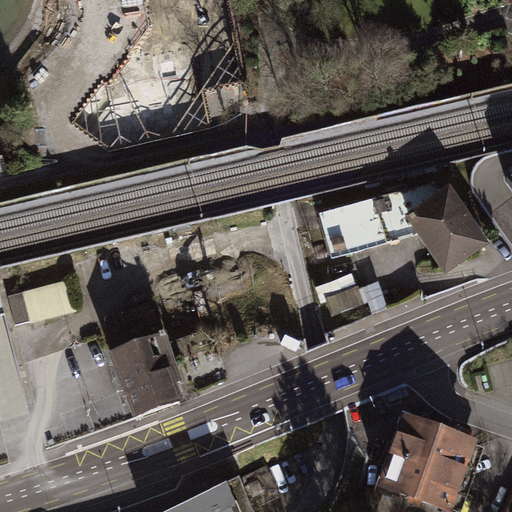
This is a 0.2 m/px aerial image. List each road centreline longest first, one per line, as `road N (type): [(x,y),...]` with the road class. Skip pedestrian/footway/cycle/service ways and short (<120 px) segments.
road 1 (primary): [(0,501),(511,305)]
road 2 (residential): [(307,511),(328,490),(338,410),(275,147),(261,124)]
road 3 (residential): [(261,124),(278,66),(506,30)]
road 4 (residential): [(261,124),(0,182)]
